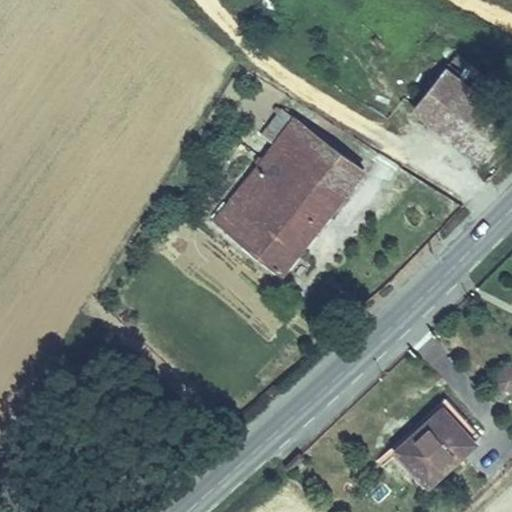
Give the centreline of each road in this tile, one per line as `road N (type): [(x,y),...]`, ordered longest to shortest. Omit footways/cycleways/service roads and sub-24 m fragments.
road 1 (secondary): [(186,511),(511,208)]
road 2 (track): [(197,0),(324,103),(474,190),(503,217)]
